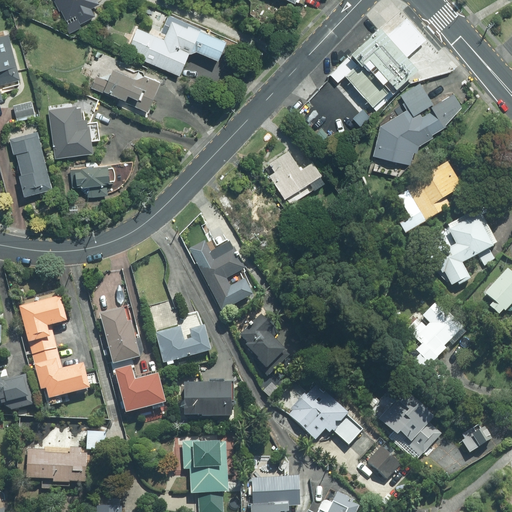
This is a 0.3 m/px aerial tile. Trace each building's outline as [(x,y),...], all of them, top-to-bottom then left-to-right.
[(56,0),(68,22),(66,23),(70,32),(83,26),(82,23),(98,15),(93,6),(101,2),(99,0),(56,0)] [(128,52),(182,73),(193,47),(222,58),(230,38),(173,16),(165,37),(138,26),(128,52)] [(384,37),(378,30),(348,56),(356,66),(343,77),(372,109),(414,72),(403,59),(425,40),(405,18),(384,37)] [(10,32),(0,34),(0,99),(5,98),(1,83),(21,77),(10,32)] [(161,84),(115,66),(111,78),(98,74),(93,86),(151,109),(161,84)] [(444,129),(443,127),(461,108),(452,95),(430,108),(435,116),(423,124),(417,114),(431,106),(418,84),(399,95),(408,110),(377,128),(382,136),(377,139),(393,165),(403,159),(406,163),(414,158),(411,154),(417,151),(414,146),(429,137),(430,137),(444,129)] [(32,99),(14,104),(18,118),(36,113),(32,99)] [(50,108),(57,157),(96,151),(94,139),(101,138),(99,120),(91,121),(90,117),(84,118),(82,103),(50,108)] [(55,187),(38,130),(10,138),(27,195),(55,187)] [(263,168),(283,199),(318,177),(310,164),(300,171),(288,152),(263,168)] [(115,163),(72,169),(74,184),(85,182),(87,196),(112,193),(110,179),(117,178),(115,163)] [(460,192),(445,167),(406,190),(407,193),(396,199),(409,221),(398,227),(404,237),(450,210),(444,201),(460,192)] [(287,228),(266,194),(238,211),(227,194),(217,201),(244,243),(262,232),(267,241),(287,228)] [(483,267),(494,262),(489,253),(491,252),(475,219),(448,232),(455,247),(432,259),(440,275),(443,274),(450,290),(469,281),(461,265),(478,257),(483,267)] [(208,253),(192,261),(219,314),(235,305),(224,283),(242,273),(231,252),(213,262),(208,253)] [(511,274),(508,271),(484,295),(493,304),(488,309),(497,318),(502,313),(504,315),(511,306),(511,274)] [(62,296),(21,307),(43,390),(49,389),(51,398),(92,388),(86,363),(64,369),(53,325),(69,321),(62,296)] [(417,321),(406,332),(421,348),(413,356),(418,360),(413,365),(422,374),(445,351),(443,349),(464,328),(437,301),(421,317),(429,326),(425,330),(417,321)] [(123,311),(96,318),(110,370),(137,364),(123,311)] [(266,376),(286,356),(269,339),(276,332),(259,315),(237,336),(244,344),(242,346),(263,367),(259,370),(266,376)] [(179,330),(155,336),(162,366),(208,355),(202,330),(187,334),(189,343),(183,344),(179,330)] [(111,376),(122,418),(163,408),(156,379),(132,385),(128,371),(111,376)] [(35,404),(27,375),(9,380),(8,374),(0,376),(0,404),(10,402),(12,410),(35,404)] [(229,383),(181,384),(182,417),(229,417),(229,383)] [(348,444),(360,430),(310,387),(287,414),(315,439),(323,429),(328,433),(330,429),(348,444)] [(404,389),(376,417),(392,432),(388,436),(402,449),(406,445),(419,458),(442,434),(427,420),(432,416),(404,389)] [(458,437),(468,453),(491,440),(481,424),(458,437)] [(221,511),(217,440),(181,442),(182,470),(192,470),(194,495),(197,495),(197,511),(221,511)] [(399,464),(380,447),(366,464),(385,481),(399,464)] [(89,451),(28,448),(27,481),(87,483),(89,451)] [(260,478),(250,478),(251,511),(281,511),(281,507),(298,506),(296,477),(275,478),(275,465),(259,465),(260,478)] [(316,511),(313,511),(308,509),(306,511),(357,511),(360,508),(348,502),(349,499),(336,493),(330,505),(321,501),(316,511)]
